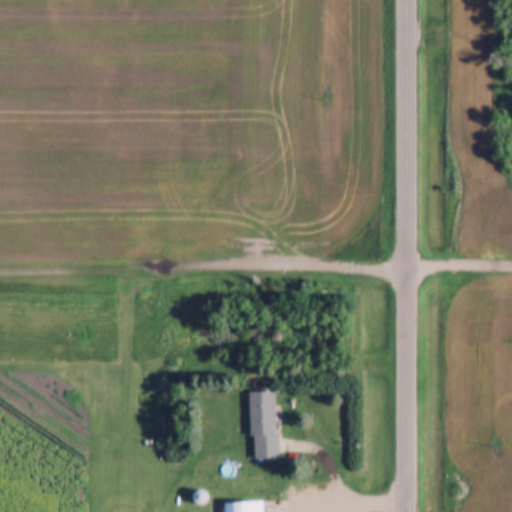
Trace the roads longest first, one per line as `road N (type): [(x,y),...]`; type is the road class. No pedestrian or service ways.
road 1 (track): [(511,264),(0,266)]
road 2 (tertiary): [(406,511),(405,0)]
